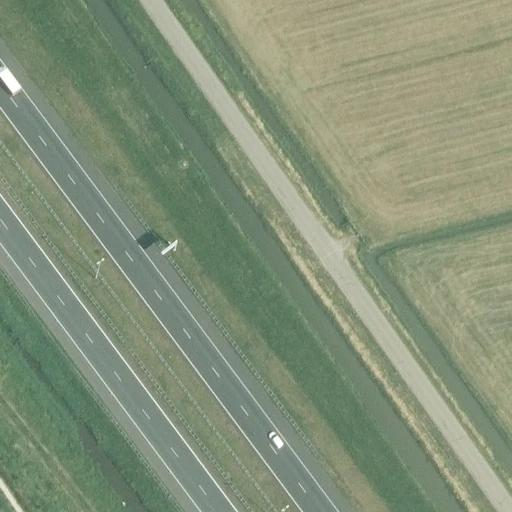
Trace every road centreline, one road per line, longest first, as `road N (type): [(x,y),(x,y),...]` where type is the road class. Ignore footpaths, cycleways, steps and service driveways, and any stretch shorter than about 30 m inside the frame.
road 1 (unclassified): [(508,511),(150,0)]
road 2 (motorway): [(319,511),(0,84)]
road 3 (motorway): [(0,215),(219,511)]
